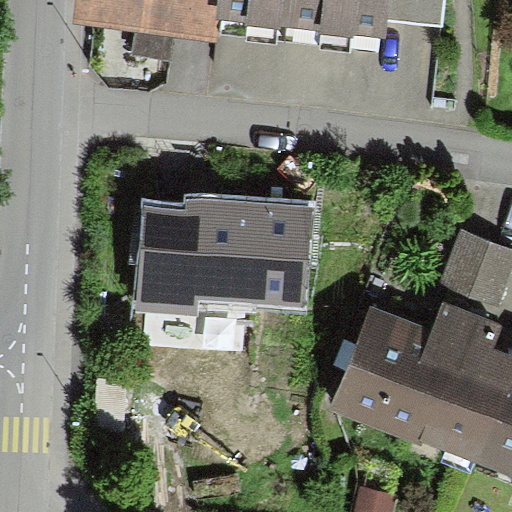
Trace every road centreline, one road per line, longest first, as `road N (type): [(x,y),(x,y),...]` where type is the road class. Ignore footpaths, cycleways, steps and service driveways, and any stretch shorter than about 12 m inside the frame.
road 1 (residential): [(511,162),(33,110)]
road 2 (residential): [(33,110),(24,365)]
road 3 (residential): [(24,365),(23,511)]
